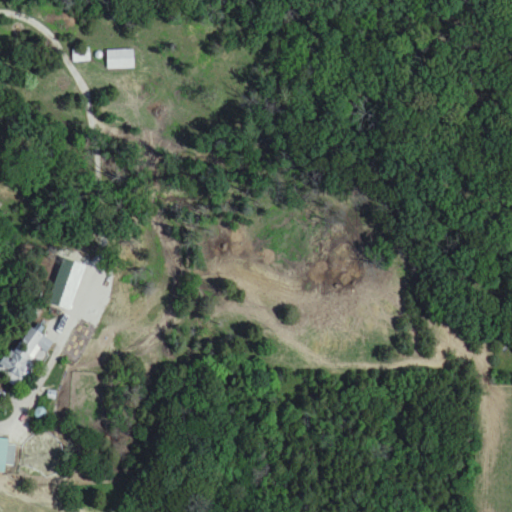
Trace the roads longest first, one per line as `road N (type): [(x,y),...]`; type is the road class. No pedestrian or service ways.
road 1 (residential): [(0,421),(14,414),(54,351),(93,263),(97,225),(85,92),(48,29),(27,9),(0,7)]
road 2 (residential): [(478,352),(446,332),(387,235),(368,218),(311,212),(254,262),(203,273),(161,247),(97,225)]
